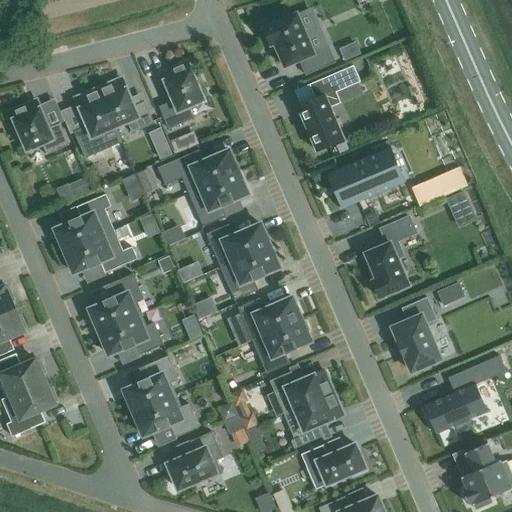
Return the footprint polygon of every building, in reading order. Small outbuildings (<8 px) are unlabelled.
[(268,26),(264,28),(271,45),(275,44),(285,67),(300,60),(306,75),(335,62),(329,46),(314,53),(297,14),(283,20),(282,16),(266,23),(268,26)] [(188,62),(162,73),(174,100),(159,107),(169,129),(194,118),(190,107),(204,100),(203,97),(209,95),(201,77),(195,79),(188,62)] [(298,107),(317,151),(344,139),(331,107),(341,103),(336,92),(361,82),(354,65),(310,84),(316,99),(298,107)] [(122,79),(99,89),(115,127),(128,122),(132,133),(154,124),(145,101),(133,106),(122,79)] [(74,132),(85,158),(109,148),(105,132),(115,127),(99,89),(76,99),(88,126),(74,132)] [(48,127),(37,101),(11,112),(27,150),(42,144),(47,155),(69,146),(59,122),(48,127)] [(172,144),(192,135),(189,128),(168,137),(172,144)] [(148,137),(152,156),(166,153),(161,134),(148,137)] [(194,138),(172,145),(175,155),(197,148),(194,138)] [(391,146),(327,174),(327,175),(332,173),(345,206),(341,207),(342,209),(406,182),(405,180),(398,184),(392,171),(394,169),(392,163),(389,164),(384,151),(391,148),(391,146)] [(183,178),(189,193),(239,172),(230,150),(204,161),(199,150),(158,168),(166,186),(183,178)] [(249,194),(239,172),(189,193),(204,227),(227,216),(223,207),(234,202),(233,201),(249,194)] [(71,200),(88,194),(84,183),(67,188),(71,200)] [(65,251),(114,230),(106,209),(112,207),(106,194),(77,207),(81,217),(70,221),(70,223),(55,229),(65,251)] [(403,255),(397,241),(416,233),(409,217),(381,229),(387,244),(365,253),(376,279),(373,281),(380,298),(409,285),(398,258),(403,255)] [(221,267),(271,246),(261,224),(234,235),(229,224),(207,234),(221,267)] [(114,230),(65,251),(74,273),(89,267),(90,268),(101,263),(105,273),(138,259),(133,247),(123,251),(114,230)] [(271,246),(221,267),(235,300),(259,290),(255,280),(265,275),(265,274),(280,268),(271,246)] [(90,309),(100,332),(142,314),(137,302),(144,299),(133,274),(110,284),(115,297),(104,301),(105,303),(90,309)] [(0,315),(15,309),(11,301),(15,300),(9,287),(6,288),(5,286),(0,288),(0,315)] [(252,340),(302,319),(292,297),(265,309),(260,298),(238,307),(252,340)] [(407,321),(393,327),(412,371),(441,359),(426,324),(437,320),(428,297),(402,308),(407,321)] [(15,309),(0,315),(0,355),(9,352),(4,340),(24,332),(23,329),(27,328),(21,315),(18,316),(15,309)] [(100,332),(109,355),(124,348),(125,349),(136,345),(140,355),(164,345),(154,323),(147,326),(142,314),(100,332)] [(302,319),(252,340),(267,374),(290,363),(286,354),(297,349),(296,348),(312,341),(308,333),(312,331),(307,319),(303,321),(302,319)] [(169,357),(176,370),(207,355),(200,342),(169,357)] [(11,356),(0,360),(0,383),(6,398),(7,398),(46,382),(43,374),(46,373),(40,360),(37,361),(36,359),(16,367),(11,356)] [(125,390),(134,413),(176,395),(171,383),(179,380),(168,356),(145,366),(150,378),(139,382),(139,383),(125,390)] [(270,381),(284,414),(333,393),(324,371),(297,382),(292,371),(270,381)] [(6,398),(2,399),(11,422),(7,424),(12,437),(41,425),(36,413),(55,404),(54,402),(58,400),(52,387),(49,389),(46,382),(7,398),(6,398)] [(476,383),(424,406),(424,407),(426,406),(432,419),(438,432),(436,433),(436,434),(488,412),(488,411),(486,411),(475,385),(476,384),(476,383)] [(333,393),(284,414),(293,437),(292,442),(294,448),(323,436),(320,427),(321,424),(343,415),(333,393)] [(176,395),(134,413),(145,438),(160,432),(160,431),(171,426),(176,438),(199,427),(189,404),(182,407),(176,395)] [(195,452),(168,464),(179,489),(222,471),(217,460),(224,457),(213,431),(191,441),(195,452)] [(473,503),(476,510),(493,502),(490,497),(511,488),(511,487),(511,485),(511,484),(511,473),(507,461),(502,463),(501,460),(496,462),(488,443),(465,453),(471,466),(472,465),(475,471),(462,477),(467,490),(463,492),(469,504),(473,503)] [(328,456),(323,445),(301,455),(316,489),(366,468),(356,444),(328,456)] [(347,495),(319,505),(321,511),(384,511),(378,496),(351,506),(347,495)] [(273,511),(268,497),(255,501),(259,511),(273,511)]
